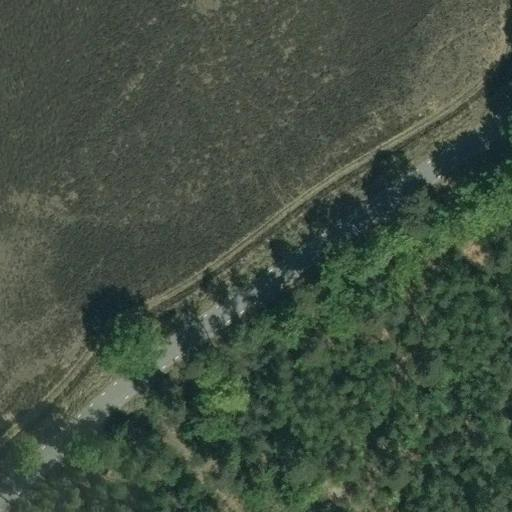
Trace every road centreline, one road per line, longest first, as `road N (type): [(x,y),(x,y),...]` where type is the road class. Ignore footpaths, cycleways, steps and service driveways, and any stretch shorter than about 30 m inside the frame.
road 1 (track): [(504,0),(504,45),(478,87),(191,283),(126,317),(0,443)]
road 2 (tertiary): [(0,498),(169,352),(511,118)]
